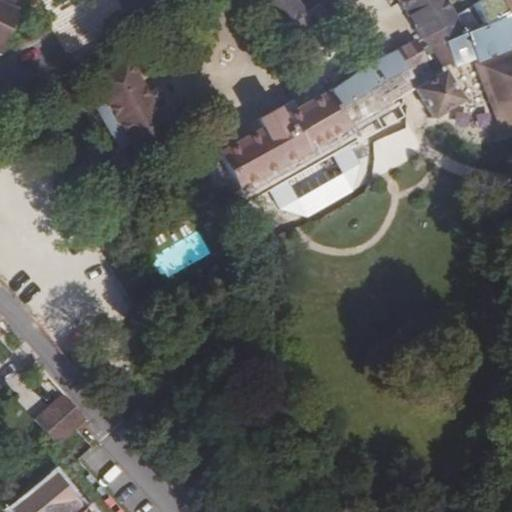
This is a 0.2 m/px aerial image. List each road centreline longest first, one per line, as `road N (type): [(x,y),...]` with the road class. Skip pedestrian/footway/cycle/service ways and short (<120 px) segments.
road 1 (residential): [(178,511),(0,303)]
road 2 (unclassified): [(0,79),(139,0)]
